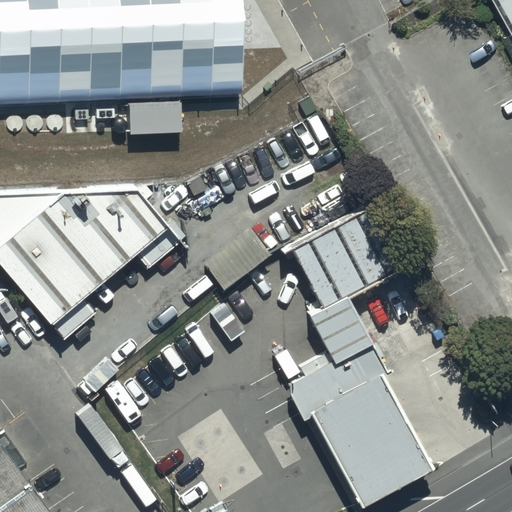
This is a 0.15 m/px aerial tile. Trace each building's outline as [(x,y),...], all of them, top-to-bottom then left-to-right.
[(235,0),(0,0),(0,104),(239,93),(235,0)] [(511,0),(495,0),(511,30),(511,0)] [(0,262),(61,336),(94,308),(79,291),(131,248),(143,263),(175,237),(128,181),(0,186),(0,262)] [(346,491),(419,453),(332,287),(389,257),(364,208),(284,250),(311,301),(297,308),(322,354),(284,374),(346,491)] [(0,511),(48,511),(0,452),(0,511)]
